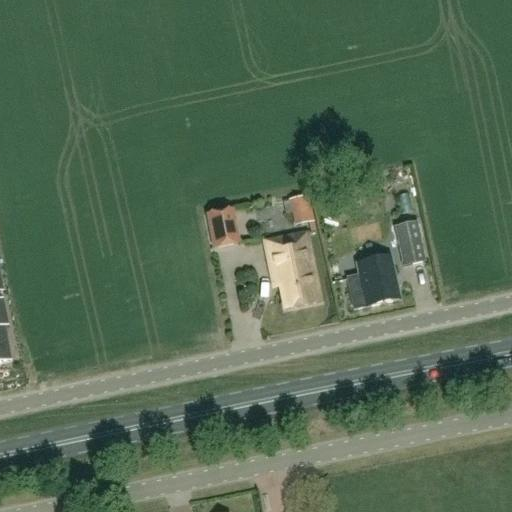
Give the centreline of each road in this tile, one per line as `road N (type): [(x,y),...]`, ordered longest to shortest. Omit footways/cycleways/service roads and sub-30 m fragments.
road 1 (unclassified): [(0,412),(511,304)]
road 2 (primary): [(0,455),(511,354)]
road 3 (unclassified): [(49,511),(511,417)]
